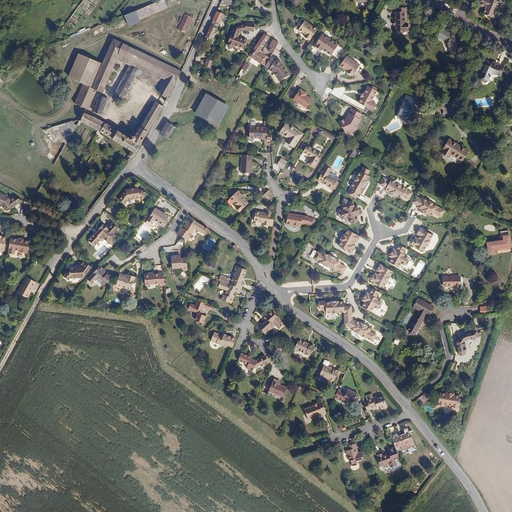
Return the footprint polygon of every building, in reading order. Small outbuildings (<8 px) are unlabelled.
[(167,8),(163,0),(161,0),(136,11),(140,20),(167,8)] [(493,18),(499,2),(494,0),(480,0),(480,2),(487,5),(486,8),(484,14),(493,18)] [(405,24),(405,13),(405,8),(398,8),(398,12),(395,12),(395,31),(408,31),(408,24),(405,24)] [(140,20),(136,11),(124,16),(129,27),(141,22),(140,20)] [(220,23),(224,14),(217,11),(212,20),(210,26),(220,23)] [(185,33),(192,17),(184,14),(177,29),(185,33)] [(304,21),(298,30),(305,34),(304,37),(310,40),(317,29),(304,21)] [(237,34),(238,30),(245,29),(253,30),(254,23),(245,22),(245,23),(234,28),(232,28),(226,44),(227,46),(230,47),(232,46),(233,44),(242,47),(243,44),(245,39),(238,37),(236,36),(237,34)] [(461,53),(455,36),(442,29),(437,37),(445,42),(448,38),(450,39),(447,44),(451,56),(461,53)] [(259,51),(269,37),(264,34),(249,55),(261,63),(265,55),(259,51)] [(339,61),(346,51),(338,45),(323,35),(315,46),(315,49),(319,51),(322,51),(323,50),(323,49),(326,50),(325,51),(339,61)] [(181,71),(113,39),(102,63),(92,87),(92,88),(97,90),(102,93),(117,59),(129,65),(140,70),(159,80),(161,78),(165,80),(158,92),(166,98),(167,99),(179,77),(181,71)] [(275,49),(278,43),(273,39),(269,46),(271,47),(275,49)] [(271,57),(273,53),(269,51),(268,50),(265,55),(261,63),(266,66),(271,57)] [(92,87),(102,63),(79,54),(69,78),(83,84),(92,87)] [(276,59),(271,57),(266,66),(265,68),(274,73),(279,81),(289,76),(282,65),(281,64),(282,63),(277,60),(277,61),(275,60),(276,59)] [(340,66),(345,69),(348,70),(347,71),(346,72),(347,73),(347,74),(350,76),(352,76),(353,76),(360,66),(347,57),(340,66)] [(206,58),(204,66),(210,68),(213,60),(206,58)] [(500,76),(503,68),(487,62),(481,76),(481,77),(481,78),(481,79),(482,80),(483,80),(484,81),(485,81),(486,81),(487,80),(488,80),(488,79),(491,72),(500,76)] [(124,99),(140,70),(129,65),(114,94),(124,99)] [(88,109),(97,90),(92,88),(92,87),(83,84),(74,103),(86,108),(88,109)] [(363,98),(359,103),(374,112),(378,105),(373,103),(373,101),(378,92),(377,91),(372,89),(369,87),(365,95),(363,98)] [(301,88),(293,100),(306,109),(314,98),(307,94),(308,92),(301,88)] [(218,127),(229,107),(206,93),(194,113),(218,127)] [(103,115),(108,99),(98,95),(92,112),(103,115)] [(412,112),(416,101),(405,97),(398,118),(404,120),(406,117),(409,118),(409,120),(414,122),(417,114),(412,112)] [(136,152),(163,107),(162,106),(156,102),(134,136),(132,136),(131,138),(118,130),(117,130),(104,122),(97,119),(90,115),(84,112),(81,119),(80,121),(95,129),(102,133),(130,150),(126,158),(129,160),(130,160),(132,158),(133,159),(137,153),(136,152)] [(363,115),(353,109),(347,119),(340,123),(343,129),(344,128),(347,134),(352,132),(353,133),(355,132),(359,125),(362,120),(360,120),(363,115)] [(63,144),(70,142),(68,133),(76,131),(74,122),(46,128),(50,143),(62,140),(63,144)] [(168,139),(175,127),(167,122),(159,134),(160,135),(168,139)] [(294,145),(303,133),(287,122),(279,133),(287,138),(286,139),(294,145)] [(267,134),(267,128),(247,127),(247,132),(249,132),(249,138),(261,138),(260,140),(264,140),(264,145),(271,145),(272,134),(267,134)] [(294,145),(286,139),(284,141),(293,147),(294,145)] [(469,151),(449,139),(442,149),(443,150),(441,153),(449,158),(451,155),(462,162),(469,151)] [(314,168),(322,154),(307,145),(303,152),(311,157),(307,164),(314,168)] [(251,173),(252,156),(242,155),(241,173),(251,173)] [(283,169),(288,162),(281,158),(277,165),(283,169)] [(353,188),(349,195),(356,199),(360,192),(361,193),(363,188),(364,188),(368,181),(367,180),(369,177),(368,176),(371,170),(364,166),(361,172),(360,172),(357,178),(357,177),(355,181),(351,187),(353,188)] [(337,182),(338,179),(338,177),(336,175),(334,176),(334,174),(331,173),(329,173),(331,170),(325,167),(317,180),(328,186),(328,187),(332,190),(333,188),(337,182)] [(390,182),(383,179),(379,185),(386,189),(385,190),(390,193),(389,193),(397,198),(397,197),(401,199),(402,197),(408,201),(412,194),(406,190),(400,187),(400,186),(397,184),(397,185),(390,181),(390,182)] [(142,200),(146,194),(141,190),(138,191),(137,188),(125,191),(119,201),(124,205),(127,201),(140,198),(142,200)] [(267,202),(274,195),(269,190),(262,196),(267,202)] [(241,211),(248,203),(244,199),(244,198),(238,191),(230,199),(233,203),(234,203),(237,206),(236,207),(241,211)] [(9,211),(23,201),(14,196),(10,200),(9,198),(6,197),(6,196),(0,193),(0,204),(0,205),(1,204),(2,205),(5,210),(8,209),(9,211)] [(421,200),(415,196),(411,203),(418,207),(417,208),(422,211),(421,211),(429,216),(429,215),(433,217),(434,214),(441,218),(444,211),(432,205),(432,204),(429,202),(429,203),(422,199),(421,200)] [(350,223),(358,221),(356,215),(359,214),(357,206),(354,206),(353,202),(348,203),(343,204),(342,204),(344,209),(339,210),(340,211),(339,212),(338,213),(339,217),(341,218),(342,219),(349,217),(350,223)] [(162,226),(168,217),(165,216),(162,214),(154,209),(145,223),(152,228),(155,228),(158,223),(162,226)] [(271,219),(272,213),(267,212),(267,213),(256,211),(254,221),(259,222),(259,223),(262,223),(262,225),(269,226),(271,219)] [(307,226),(309,217),(288,213),(287,219),(286,225),(301,227),(301,225),(307,226)] [(208,229),(194,220),(194,219),(190,216),(187,220),(189,221),(184,229),(183,228),(181,227),(177,233),(180,235),(184,238),(189,238),(194,228),(205,234),(208,229)] [(113,234),(118,229),(112,224),(108,229),(103,225),(101,225),(99,227),(99,228),(100,230),(95,234),(94,233),(88,239),(88,242),(91,245),(93,245),(94,246),(100,239),(102,240),(103,240),(104,239),(108,243),(115,236),(114,236),(113,234)] [(434,236),(421,228),(418,234),(419,235),(421,236),(419,239),(417,238),(416,237),(414,239),(413,239),(412,239),(410,242),(411,243),(424,252),(427,247),(429,247),(432,242),(431,241),(431,240),(434,236)] [(341,241),(338,246),(352,253),(354,253),(355,250),(355,249),(354,248),(355,246),(354,245),(352,244),(354,241),(355,242),(357,243),(360,237),(348,230),(345,235),(344,234),(343,235),(340,239),(341,241)] [(511,247),(509,235),(503,236),(504,241),(499,241),(487,243),(489,255),(495,254),(494,249),(511,247)] [(28,252),(30,242),(24,241),(24,240),(19,239),(19,240),(11,238),(9,249),(8,254),(15,255),(16,250),(20,251),(20,252),(28,253),(28,252)] [(406,249),(399,245),(396,250),(393,249),(389,257),(391,258),(389,262),(398,268),(401,264),(404,266),(405,265),(406,265),(407,265),(409,261),(409,259),(408,259),(409,258),(403,254),(406,249)] [(324,255),(317,252),(313,259),(320,262),(324,265),(323,265),(331,269),(335,271),(336,270),(342,274),(346,267),(340,264),(340,262),(336,260),(336,259),(329,255),(328,255),(325,253),(324,255)] [(188,270),(186,258),(181,258),(178,259),(178,257),(171,258),(172,268),(182,268),(182,271),(188,270)] [(83,278),(90,267),(86,263),(83,268),(80,268),(76,269),(69,269),(69,273),(66,274),(63,278),(68,281),(70,279),(83,278)] [(393,272),(380,265),(377,271),(378,271),(380,272),(378,275),(377,274),(375,273),(374,276),(373,275),(372,276),(371,276),(370,279),(370,280),(384,288),(386,283),(387,283),(388,283),(391,278),(390,277),(393,272)] [(112,276),(108,273),(107,274),(104,272),(105,271),(100,266),(94,271),(87,279),(92,283),(96,279),(97,279),(97,281),(99,282),(100,282),(101,281),(104,284),(109,279),(112,276)] [(241,282),(246,270),(236,266),(234,270),(236,271),(232,279),(221,275),(219,279),(221,280),(242,288),(244,283),(241,282)] [(132,288),(134,278),(135,278),(136,275),(129,273),(128,276),(125,275),(120,274),(118,284),(119,286),(123,286),(124,285),(127,286),(128,287),(132,288)] [(165,285),(163,273),(153,274),(150,275),(150,273),(144,274),(145,285),(159,283),(160,286),(165,285)] [(460,288),(460,277),(444,277),(443,286),(454,286),(454,288),(460,288)] [(27,298),(36,283),(26,278),(17,293),(27,298)] [(239,294),(242,288),(221,280),(218,287),(225,290),(222,299),(231,303),(235,295),(233,295),(234,291),(239,294)] [(379,293),(372,289),(369,294),(366,293),(362,301),(365,302),(362,306),(372,312),(374,307),(378,310),(379,308),(379,309),(381,309),(383,305),(382,303),(382,302),(376,298),(379,293)] [(407,330),(415,335),(427,315),(431,317),(436,307),(419,297),(413,308),(418,311),(407,330)] [(202,314),(204,308),(209,310),(210,306),(197,301),(195,305),(191,304),(188,310),(197,313),(195,320),(203,323),(206,316),(202,314)] [(325,301),(318,302),(318,307),(319,307),(319,309),(326,309),(326,313),(333,313),(336,313),(342,312),(345,324),(351,327),(350,329),(354,331),(362,336),(362,335),(366,338),(366,337),(373,341),(376,335),(370,331),(371,329),(368,327),(368,326),(361,322),(360,322),(356,320),(355,321),(352,319),(351,304),(344,305),(343,302),(338,302),(338,301),(329,302),(329,303),(326,303),(325,301)] [(284,324),(277,316),(271,310),(265,317),(269,321),(268,323),(266,321),(262,325),(260,323),(257,326),(265,335),(272,328),(271,327),(274,324),(279,329),(284,324)] [(406,325),(412,315),(406,311),(400,322),(406,325)] [(467,340),(477,337),(476,332),(466,334),(465,331),(458,333),(459,339),(455,340),(458,352),(458,353),(459,353),(459,354),(460,354),(461,355),(462,355),(463,354),(464,354),(464,353),(465,353),(465,352),(465,351),(464,347),(464,345),(464,344),(464,343),(465,342),(466,341),(467,340)] [(232,348),(236,339),(224,334),(223,336),(215,332),(211,341),(226,347),(227,346),(232,348)] [(310,356),(314,346),(301,341),(298,339),(293,350),(297,352),(298,351),(310,356)] [(275,357),(284,349),(276,346),(271,351),(275,357)] [(269,363),(266,357),(264,355),(255,360),(251,358),(251,357),(243,354),(241,353),(238,360),(248,365),(247,368),(253,371),(254,369),(264,363),(265,365),(269,363)] [(334,381),(338,371),(328,367),(330,364),(329,362),(326,361),(325,361),(323,364),(321,368),(323,369),(320,376),(325,378),(325,377),(334,381)] [(283,398),(287,387),(280,384),(273,381),(269,392),(283,398)] [(352,404),(357,394),(348,389),(346,393),(338,389),(334,398),(342,402),(343,400),(352,404)] [(440,393),(438,405),(444,406),(444,404),(452,405),(452,407),(458,408),(460,396),(454,395),(454,393),(446,392),(446,394),(440,393)] [(387,407),(383,396),(378,398),(377,396),(373,398),(372,394),(366,396),(367,400),(368,401),(364,403),(367,411),(380,406),(381,409),(387,407)] [(326,413),(322,401),(314,404),(314,405),(304,409),(309,421),(318,417),(318,416),(326,413)] [(414,443),(410,433),(398,437),(397,435),(391,437),(395,447),(396,449),(397,453),(408,449),(407,446),(414,443)] [(364,461),(361,452),(358,453),(354,440),(346,443),(348,450),(345,451),(349,461),(350,460),(352,466),(357,465),(356,463),(364,461)] [(395,460),(399,458),(397,453),(396,449),(395,447),(388,450),(389,452),(384,454),(382,450),(376,452),(378,459),(380,467),(389,463),(391,467),(397,465),(395,460)]
